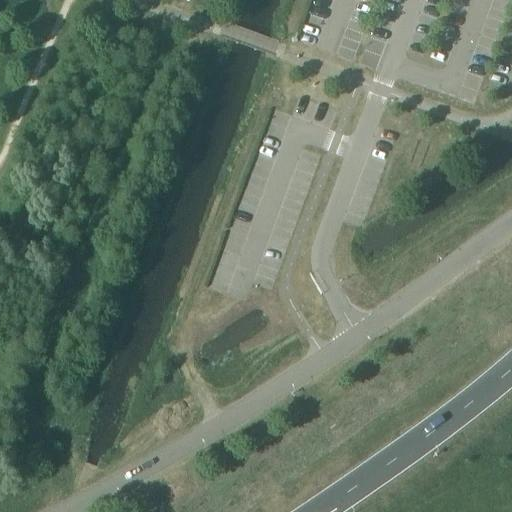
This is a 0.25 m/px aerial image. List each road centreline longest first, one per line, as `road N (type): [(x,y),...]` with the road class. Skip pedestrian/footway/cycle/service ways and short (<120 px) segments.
road 1 (unclassified): [(67,511),(357,338),(511,224)]
road 2 (trunk): [(511,371),(316,511)]
